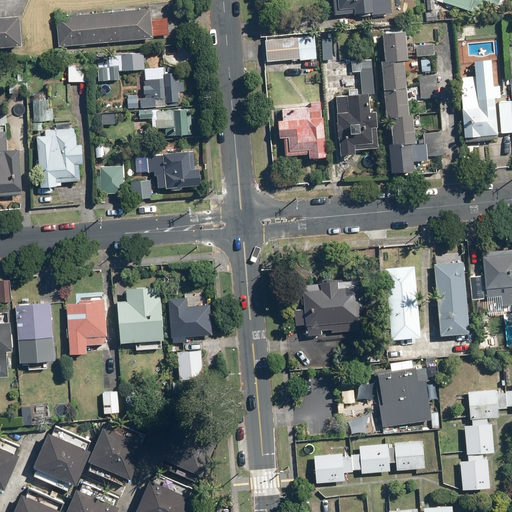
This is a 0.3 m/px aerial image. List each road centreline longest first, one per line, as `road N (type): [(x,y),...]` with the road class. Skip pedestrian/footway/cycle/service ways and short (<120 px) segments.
road 1 (tertiary): [(242,223),(266,511)]
road 2 (residential): [(242,223),(511,199)]
road 3 (residential): [(0,242),(242,223)]
road 4 (tertiary): [(222,0),(242,223)]
